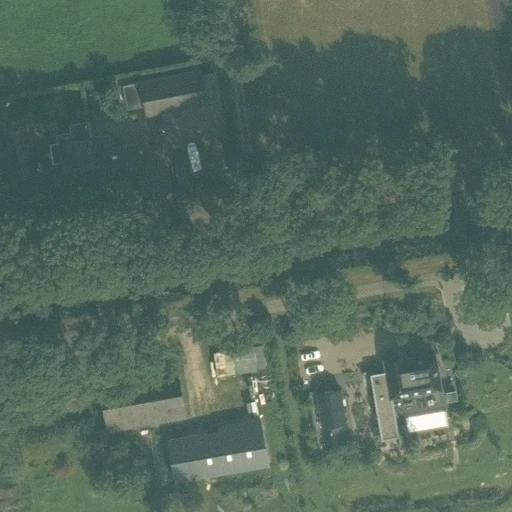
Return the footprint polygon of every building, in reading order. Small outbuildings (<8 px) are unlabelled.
[(206,101),(206,100),(218,97),(212,69),(201,72),(200,67),(140,79),(140,82),(145,106),(147,113),(206,101)] [(25,128),(5,131),(14,179),(33,175),(25,128)] [(91,138),(97,177),(143,169),(138,144),(113,148),(110,135),(91,138)] [(58,143),(65,183),(97,177),(91,138),(58,143)] [(174,168),(179,191),(187,189),(182,166),(174,168)] [(395,358),(390,359),(384,360),(386,372),(370,375),(381,441),(399,438),(392,399),(441,390),(435,355),(405,360),(396,362),(395,358)] [(160,418),(158,408),(182,404),(178,379),(100,392),(107,429),(140,422),(140,421),(160,418)] [(346,421),(341,389),(317,393),(322,425),(346,421)] [(456,391),(446,392),(447,402),(457,401),(456,391)] [(205,434),(165,441),(171,482),(188,479),(266,465),(258,420),(218,427),(220,438),(206,441),(205,434)] [(189,489),(165,493),(168,511),(193,511),(193,510),(189,489)]
